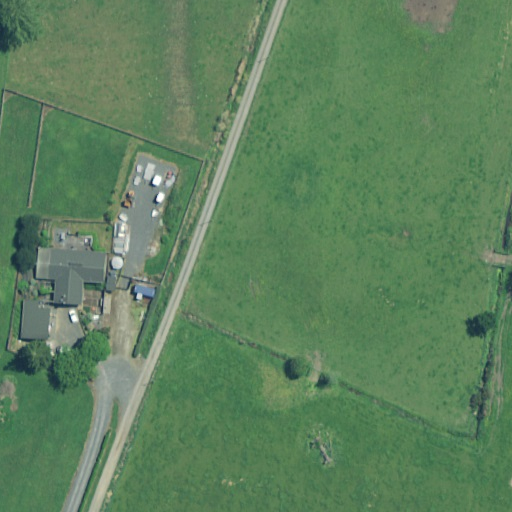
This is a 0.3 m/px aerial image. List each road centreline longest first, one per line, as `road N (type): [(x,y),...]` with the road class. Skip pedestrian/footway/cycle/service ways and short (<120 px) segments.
road 1 (track): [(95,511),(281,0)]
road 2 (track): [(69,511),(110,392),(106,362),(62,311)]
road 3 (track): [(119,379),(142,184)]
